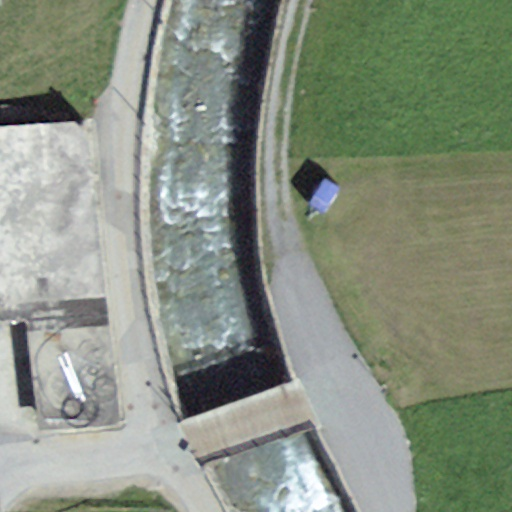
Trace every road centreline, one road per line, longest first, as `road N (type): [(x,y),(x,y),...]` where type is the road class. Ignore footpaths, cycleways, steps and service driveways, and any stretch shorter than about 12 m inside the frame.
road 1 (residential): [(160,455),(134,360),(120,250),(118,146),(144,0)]
road 2 (track): [(348,397),(288,226),(284,172),(308,0)]
road 3 (residential): [(395,511),(380,426),(348,397),(160,455)]
road 4 (residential): [(160,455),(0,479)]
